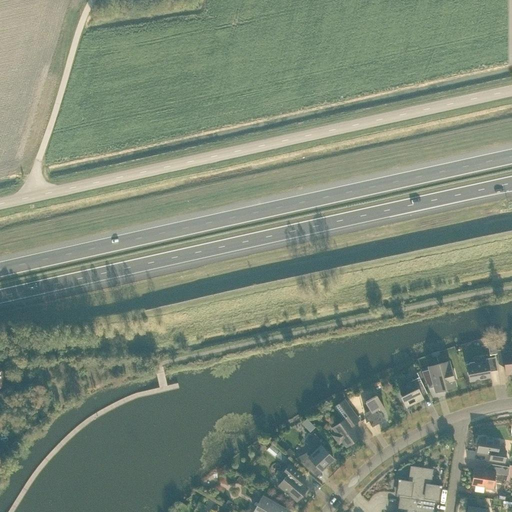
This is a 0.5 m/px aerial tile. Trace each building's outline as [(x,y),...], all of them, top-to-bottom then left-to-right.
[(504,349),(497,350),(498,364),(504,363),(505,375),(511,374),(511,351),(504,352),(504,349)] [(469,363),(468,365),(467,365),(469,381),(474,380),(475,384),(481,383),(480,379),(490,377),(489,371),(497,370),(495,357),(486,359),(486,362),(475,364),(474,362),(469,363)] [(428,370),(422,372),(428,389),(433,387),(434,387),(434,388),(445,385),(446,388),(455,386),(453,379),(455,378),(453,370),(451,371),(449,364),(429,370),(428,370)] [(411,381),(412,383),(402,388),(405,394),(400,396),(406,408),(407,408),(406,407),(418,401),(417,400),(422,398),(421,396),(426,393),(417,373),(416,373),(418,377),(411,381)] [(370,410),(365,413),(372,426),(384,419),(381,413),(385,411),(376,395),(365,401),(370,410)] [(339,442),(342,440),(346,446),(359,436),(352,426),(359,421),(353,413),(344,400),(334,407),(343,420),(333,427),(337,433),(334,436),(339,442)] [(306,419),(301,424),(305,427),(310,423),(306,419)] [(296,459),(315,475),(333,459),(321,446),(324,444),(315,434),(307,447),(309,449),(306,454),(296,459)] [(490,454),(489,460),(504,463),(506,450),(497,449),(499,440),(486,439),(485,437),(482,437),(481,438),(479,437),(479,439),(477,440),(477,444),(478,446),(477,452),(490,454)] [(266,451),(274,457),(275,456),(276,457),(279,453),(278,452),(279,451),(277,450),(278,448),(272,443),(271,445),(271,444),(266,451)] [(294,452),(289,448),(285,453),(290,457),(294,452)] [(282,474),(285,478),(278,486),(296,501),(307,488),(301,483),(306,477),(290,464),(282,474)] [(494,490),(495,480),(493,480),(495,473),(508,475),(509,467),(490,464),(489,471),(474,469),(472,484),(475,485),(474,491),(483,493),(484,488),(494,490)] [(398,504),(416,507),(421,467),(410,466),(408,482),(400,480),(400,479),(398,479),(398,481),(399,481),(397,493),(399,494),(399,497),(398,504)] [(433,469),(421,467),(416,507),(433,509),(434,502),(435,502),(435,499),(437,499),(439,487),(440,487),(441,485),(439,485),(439,486),(431,485),(433,469)] [(289,511),(291,510),(279,503),(278,503),(271,499),(270,498),(262,494),(252,511),(289,511)]
